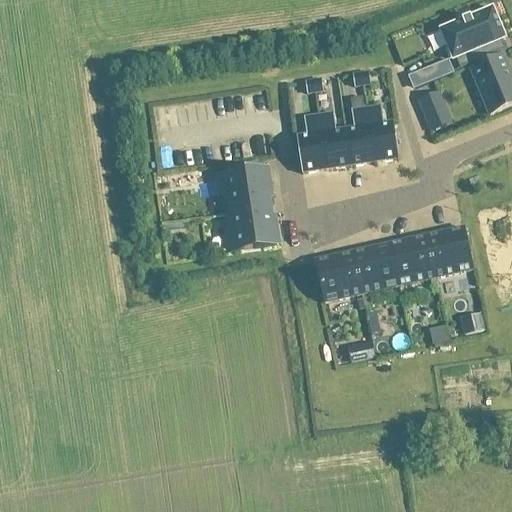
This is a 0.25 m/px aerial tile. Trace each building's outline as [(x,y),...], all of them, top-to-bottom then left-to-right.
[(505,50),(502,40),(504,39),(492,9),(440,31),(452,61),(455,59),(459,69),(501,52),(505,50)] [(470,70),(489,116),(511,106),(511,79),(502,56),(470,70)] [(448,60),(425,70),(431,83),(453,74),(448,60)] [(368,73),(360,74),(362,87),(370,85),(368,73)] [(362,87),(360,74),(352,76),(354,88),(362,87)] [(321,80),(312,82),(314,94),(322,93),(321,80)] [(314,94),(312,82),(305,83),(306,95),(314,94)] [(251,103),(246,85),(233,89),(237,106),(251,103)] [(431,133),(442,128),(451,124),(443,106),(434,109),(423,114),(431,133)] [(380,107),(365,109),(368,127),(373,164),(398,160),(393,123),(383,125),(380,107)] [(368,127),(365,109),(351,111),(353,129),(344,130),(350,167),(373,164),(368,127)] [(350,167),(344,130),(335,132),(332,114),(318,116),(321,134),(326,171),(350,167)] [(321,134),(318,116),(303,118),(306,136),(296,138),(301,174),(326,171),(321,134)] [(226,219),(271,212),(265,174),(259,175),(257,163),(228,167),(229,179),(220,180),(226,219)] [(493,165),(480,168),(486,191),(499,187),(493,165)] [(186,223),(184,212),(169,215),(172,226),(186,223)] [(276,245),(271,212),(226,219),(231,252),(276,245)] [(425,237),(435,280),(472,272),(463,228),(425,237)] [(435,280),(425,237),(388,245),(398,288),(435,280)] [(398,288),(388,245),(352,253),(361,296),(398,288)] [(324,304),(361,296),(352,253),(314,261),(324,304)] [(485,305),(473,308),(477,327),(489,324),(485,305)] [(351,346),(354,357),(379,351),(377,340),(351,346)]
